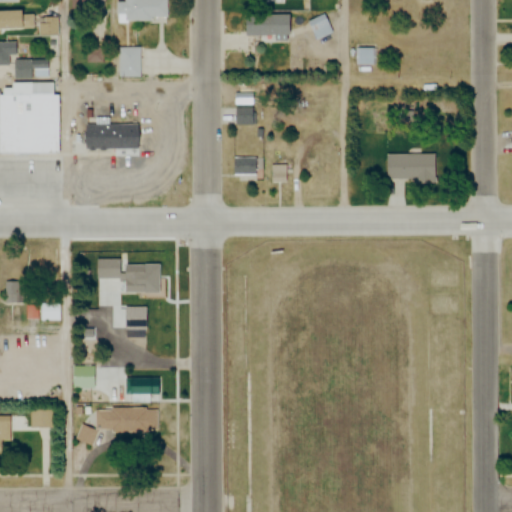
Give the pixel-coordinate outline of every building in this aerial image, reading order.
[(71,0),(71,13),(97,13),(96,0),(71,0)] [(116,2),(116,21),(167,20),(166,0),(124,0),(124,2),(116,2)] [(19,11),(0,11),(0,31),(20,31),(19,11)] [(245,36),(287,36),(287,15),(245,14),(245,36)] [(333,33),(325,14),(308,21),(316,40),(333,33)] [(57,34),(57,18),(41,18),(41,35),(57,34)] [(0,65),(12,65),(12,43),(0,43),(0,65)] [(139,48),(118,48),(118,77),(139,77),(139,48)] [(377,49),(358,49),(358,65),(377,65),(377,49)] [(13,77),(46,77),(46,60),(13,60),(13,77)] [(59,95),(51,95),(51,84),(29,83),(29,89),(14,89),(14,95),(0,95),(0,153),(58,154),(59,95)] [(235,125),(256,125),(256,108),(235,108),(235,125)] [(84,125),(84,149),(136,149),(136,125),(84,125)] [(386,154),(386,182),(436,182),(436,154),(386,154)] [(258,176),(258,158),(233,158),(233,176),(258,176)] [(125,279),(125,293),(144,293),(144,262),(96,262),(96,279),(125,279)] [(6,282),(6,303),(24,303),(24,282),(6,282)] [(60,320),(60,295),(32,295),(32,320),(60,320)] [(104,433),(158,432),(157,409),(94,410),(95,428),(79,428),(79,445),(104,445),(104,433)]
